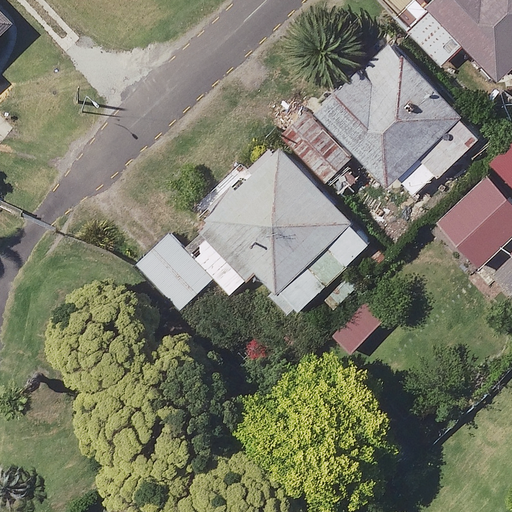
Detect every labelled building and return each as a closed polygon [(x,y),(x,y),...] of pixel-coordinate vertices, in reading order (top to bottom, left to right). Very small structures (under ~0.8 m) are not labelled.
[(511,0),(444,0),(416,30),(449,62),(472,39),(509,74),(511,71),(511,0)] [(0,46),(15,32),(0,16),(0,46)] [(487,132),(399,40),(328,107),(416,200),(487,132)] [(380,240),(287,139),(203,217),(218,233),(198,251),(179,230),(146,260),(188,305),(224,273),(240,291),(265,268),(303,310),(380,240)] [(511,155),(437,229),(489,281),(511,258),(511,155)]
